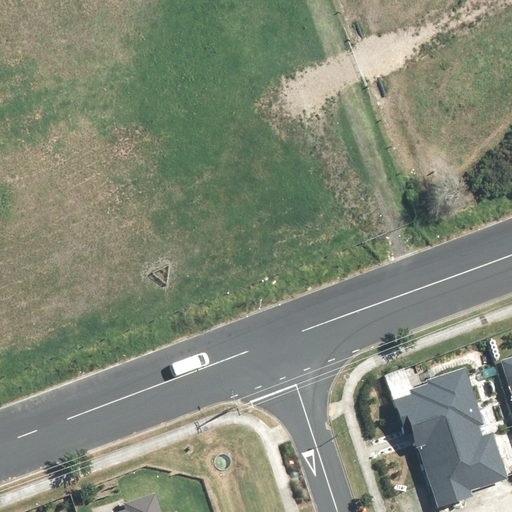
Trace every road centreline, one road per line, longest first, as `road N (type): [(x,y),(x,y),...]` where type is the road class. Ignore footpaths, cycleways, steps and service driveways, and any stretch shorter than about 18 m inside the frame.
road 1 (residential): [(0,446),(283,339)]
road 2 (track): [(440,281),(331,0)]
road 3 (residential): [(283,339),(511,255)]
road 4 (residential): [(337,511),(283,339)]
